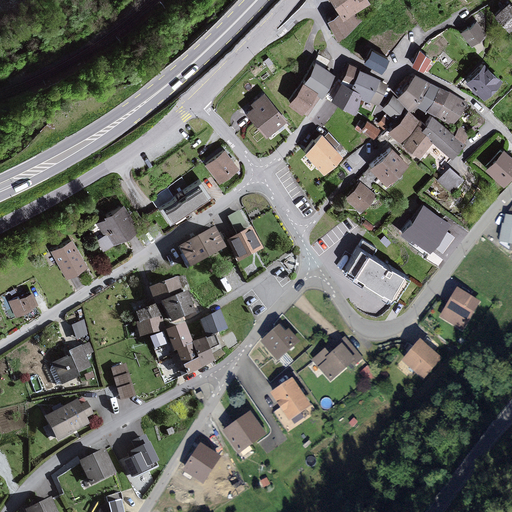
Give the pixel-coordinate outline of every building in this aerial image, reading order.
[(333,0),(341,12),(328,19),(338,35),(356,25),(348,12),(367,1),(367,0),(333,0)] [(511,23),(511,5),(508,0),(493,13),(507,28),(511,23)] [(484,34),(475,21),(460,30),(469,44),(484,34)] [(387,58),(371,48),(364,60),(379,69),(387,58)] [(319,52),(314,59),(325,67),(330,59),(319,52)] [(430,59),(421,53),(412,66),(421,72),(430,59)] [(325,67),(314,59),(302,79),(321,93),(334,73),(325,67)] [(349,83),(358,66),(347,61),(339,78),(349,83)] [(499,80),(483,63),(465,79),(482,96),(499,80)] [(367,99),(378,78),(379,76),(358,66),(349,83),(359,89),(357,91),(361,93),(361,97),(367,99)] [(398,97),(411,106),(413,102),(427,81),(414,72),(398,97)] [(349,83),(339,78),(328,96),(353,110),(361,97),(361,93),(357,91),(359,89),(349,83)] [(387,83),(378,78),(367,99),(378,103),(387,83)] [(413,102),(423,109),(424,108),(437,87),(427,81),(413,102)] [(316,92),(300,82),(288,101),(303,111),(316,92)] [(424,108),(433,114),(447,93),(437,87),(424,108)] [(285,117),(262,91),(249,101),(252,104),(246,109),(266,132),(285,117)] [(406,106),(392,93),(380,107),(394,119),(406,106)] [(461,103),(447,93),(433,114),(448,123),(461,103)] [(370,120),(378,103),(367,99),(361,97),(357,111),(370,120)] [(418,117),(406,106),(394,119),(386,128),(397,139),(418,117)] [(460,143),(431,116),(420,127),(450,154),(460,143)] [(385,122),(380,117),(375,123),(380,128),(385,122)] [(376,128),(365,120),(359,127),(371,136),(376,128)] [(431,139),(415,125),(402,140),(417,154),(431,139)] [(320,130),(303,151),(322,172),(341,153),(335,146),(339,142),(328,130),(324,134),(320,130)] [(405,163),(390,146),(370,165),(384,181),(405,163)] [(236,168),(224,149),(205,161),(217,180),(236,168)] [(511,172),(511,159),(502,149),(485,166),(502,183),(511,172)] [(458,176),(447,167),(435,180),(449,193),(455,186),(452,183),(458,176)] [(209,194),(199,179),(159,206),(169,220),(209,194)] [(373,195),(359,181),(344,196),(358,210),(373,195)] [(136,229),(123,204),(104,214),(105,217),(98,221),(105,235),(109,233),(113,241),(136,229)] [(423,205),(401,236),(430,255),(452,225),(423,205)] [(509,244),(511,244),(511,215),(506,215),(504,223),(502,223),(499,242),(509,244)] [(224,248),(214,228),(180,246),(190,266),(224,248)] [(261,248),(250,229),(227,241),(238,261),(261,248)] [(384,234),(379,238),(386,245),(390,241),(384,234)] [(84,265),(71,238),(52,248),(66,274),(84,265)] [(408,275),(358,244),(345,266),(360,275),(357,281),(376,293),(379,289),(394,298),(408,275)] [(160,301),(181,292),(176,277),(148,287),(154,303),(160,301)] [(478,300),(458,287),(440,314),(461,328),(478,300)] [(181,292),(160,301),(170,324),(193,312),(186,290),(181,292)] [(35,302),(31,293),(18,299),(16,296),(8,300),(15,315),(31,308),(29,305),(35,302)] [(162,316),(154,303),(135,311),(139,322),(162,316)] [(224,327),(219,311),(200,318),(206,333),(224,327)] [(166,330),(162,316),(139,322),(135,323),(140,336),(166,330)] [(83,320),(71,325),(77,339),(89,334),(83,320)] [(191,343),(181,322),(166,330),(186,374),(215,360),(204,337),(191,343)] [(286,331),(280,324),(263,338),(278,357),(300,340),(290,328),(286,331)] [(167,343),(162,332),(149,337),(154,348),(167,343)] [(359,355),(344,336),(328,349),(327,347),(313,357),(330,378),(359,355)] [(438,357),(421,340),(403,358),(420,375),(438,357)] [(89,353),(86,344),(67,352),(69,356),(53,362),(61,383),(78,376),(77,373),(90,368),(85,355),(89,353)] [(125,363),(111,367),(113,376),(128,372),(125,363)] [(131,382),(128,372),(113,376),(117,387),(131,382)] [(311,405),(293,378),(273,391),(291,418),(311,405)] [(135,396),(131,382),(117,387),(121,400),(135,396)] [(92,416),(86,404),(79,407),(76,402),(47,416),(58,440),(89,425),(86,419),(92,416)] [(265,433),(251,412),(226,429),(240,450),(265,433)] [(135,449),(149,442),(145,434),(131,441),(135,449)] [(129,452),(131,457),(140,453),(147,467),(158,461),(149,442),(135,449),(129,452)] [(220,455),(202,443),(184,468),(201,481),(220,455)] [(114,474),(103,451),(80,463),(91,485),(114,474)] [(147,467),(140,453),(131,457),(123,461),(132,478),(149,470),(147,467)] [(123,511),(120,495),(107,498),(110,511),(123,511)] [(56,511),(50,499),(26,511),(56,511)]
